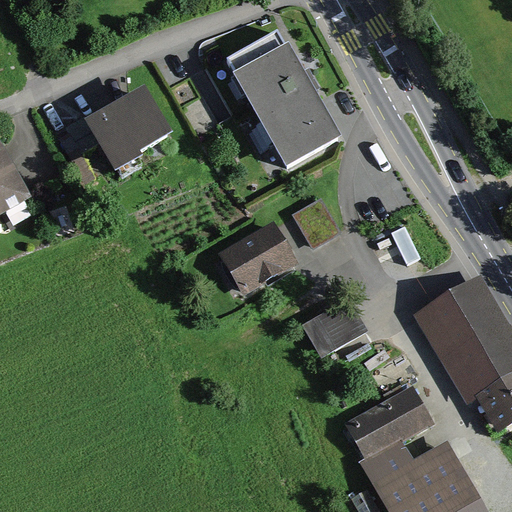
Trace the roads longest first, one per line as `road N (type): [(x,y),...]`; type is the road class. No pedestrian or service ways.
road 1 (primary): [(511,289),(343,0)]
road 2 (residential): [(0,107),(267,0)]
